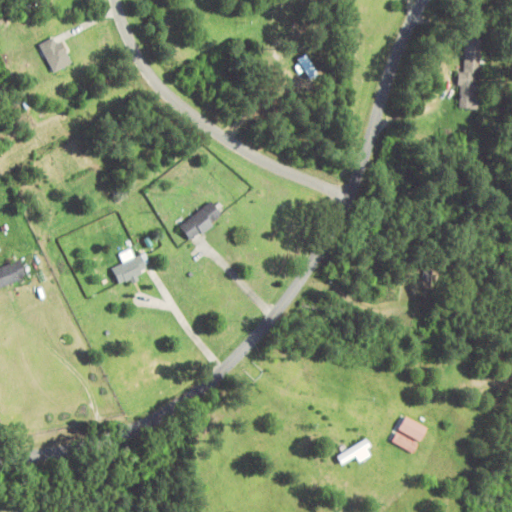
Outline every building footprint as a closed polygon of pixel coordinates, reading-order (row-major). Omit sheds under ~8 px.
[(40,45),(53,74),(71,66),(58,37),(40,45)] [(460,109),(476,110),(479,40),(463,39),(460,109)] [(191,242),(223,217),(212,203),(180,228),(191,242)] [(148,276),(143,258),(113,266),(118,284),(148,276)] [(0,289),(27,279),(20,261),(0,269),(0,289)] [(413,454),(427,429),(404,417),(391,443),(413,454)]
